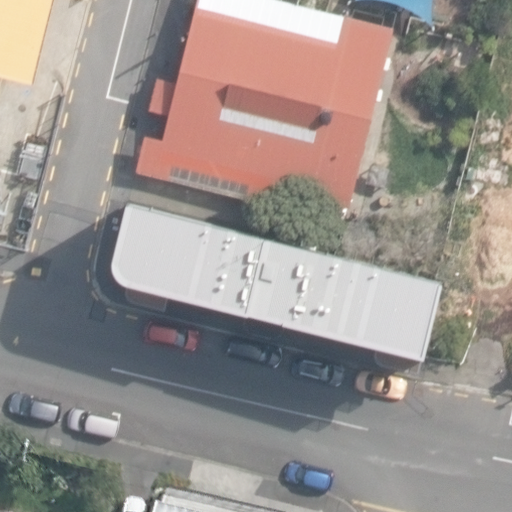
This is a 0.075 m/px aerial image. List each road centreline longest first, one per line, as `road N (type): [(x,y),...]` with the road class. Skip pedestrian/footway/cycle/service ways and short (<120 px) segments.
road 1 (unclassified): [(42,350),(511,459)]
road 2 (unclassified): [(133,0),(42,350)]
